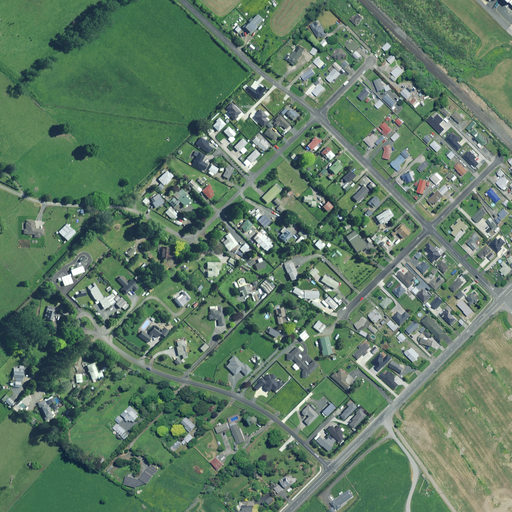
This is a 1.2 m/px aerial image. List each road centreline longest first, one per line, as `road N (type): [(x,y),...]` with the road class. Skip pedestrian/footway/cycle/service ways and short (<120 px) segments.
road 1 (residential): [(0,185),(42,202),(130,210),(184,238),(317,114)]
road 2 (residential): [(99,337),(157,371),(252,404),(330,469)]
road 3 (tertiary): [(493,333),(442,358),(330,469)]
road 4 (residential): [(182,0),(317,114)]
road 5 (residential): [(429,228),(317,114)]
road 6 (residential): [(342,314),(429,228)]
